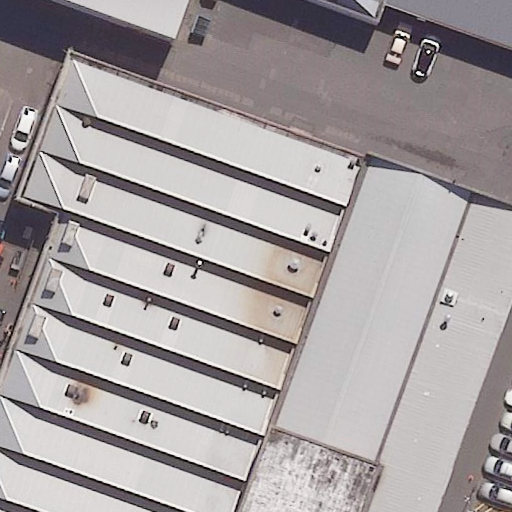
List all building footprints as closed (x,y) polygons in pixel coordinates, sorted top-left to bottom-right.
[(217,0),(149,0),(210,22),(217,0)] [(402,0),(352,0),(396,16),(401,3),(402,0)] [(511,0),(402,0),(401,3),(511,42),(511,0)] [(238,511),(367,158),(82,55),(31,195),(81,213),(0,435),(0,511),(238,511)] [(0,134),(12,100),(0,95),(0,134)] [(435,511),(511,300),(511,210),(367,158),(238,511),(435,511)]
